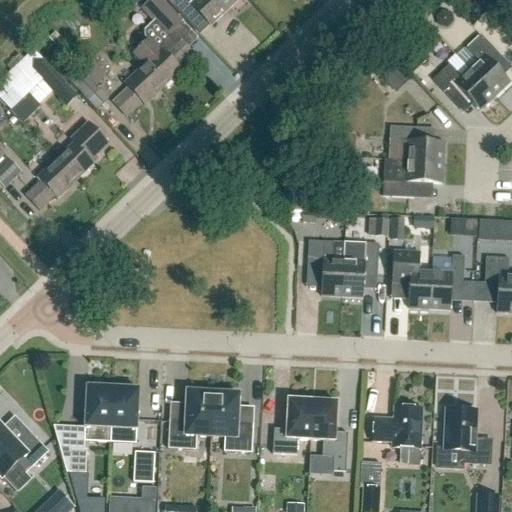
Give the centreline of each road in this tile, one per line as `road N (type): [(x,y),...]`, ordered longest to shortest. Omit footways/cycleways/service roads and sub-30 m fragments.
road 1 (residential): [(511,355),(76,334),(39,307)]
road 2 (unclassified): [(57,289),(354,0)]
